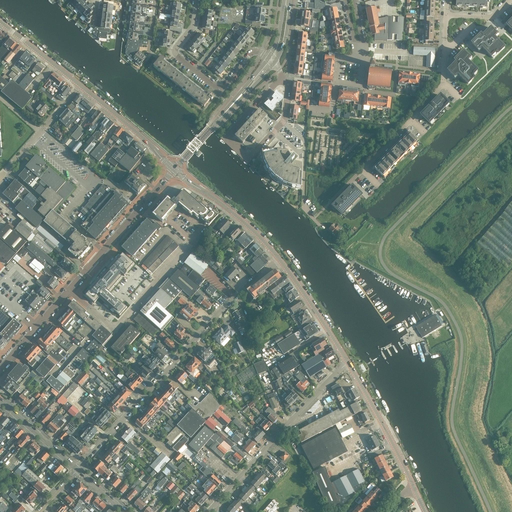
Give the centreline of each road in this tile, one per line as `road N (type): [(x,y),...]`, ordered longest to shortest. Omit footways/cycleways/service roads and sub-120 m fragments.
road 1 (residential): [(76,469),(217,313),(278,259)]
road 2 (unclassified): [(71,293),(112,329),(184,247),(166,230),(141,258)]
road 3 (residential): [(348,363),(208,511)]
road 4 (residential): [(351,181),(442,83),(446,14)]
road 5 (residential): [(271,60),(249,54),(216,88),(174,49),(193,25),(197,0)]
road 6 (secondary): [(68,290),(174,169)]
road 7 (secondary): [(174,169),(271,60)]
road 8 (residential): [(281,78),(228,135),(248,158),(273,131)]
road 9 (tertiary): [(413,487),(348,363)]
road 10 (tertiary): [(278,259),(174,169)]
road 11 (tertiary): [(174,169),(79,85)]
road 12 (tertiary): [(348,363),(278,259)]
road 13 (residential): [(0,178),(79,85)]
